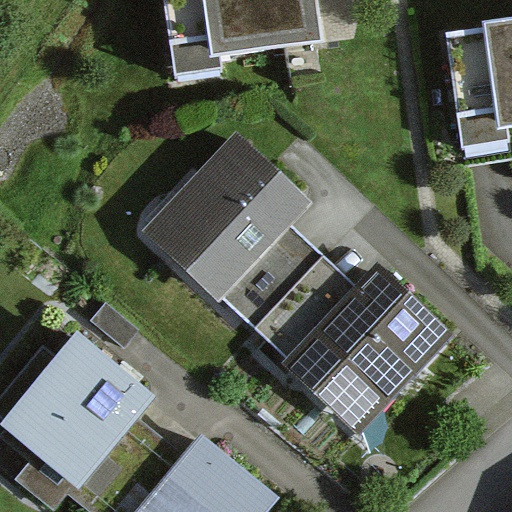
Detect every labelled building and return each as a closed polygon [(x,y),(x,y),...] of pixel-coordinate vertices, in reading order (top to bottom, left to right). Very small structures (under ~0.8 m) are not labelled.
[(160,0),(171,74),(324,53),(317,3),(338,0),(160,0)] [(511,31),(443,41),(453,115),(501,108),(506,144),(511,143),(511,31)] [(238,141),(145,236),(212,301),(304,207),(238,141)] [(378,271),(284,373),(360,443),(454,342),(378,271)] [(74,346),(3,429),(77,492),(148,409),(74,346)] [(264,511),(271,505),(200,447),(145,511),(264,511)]
